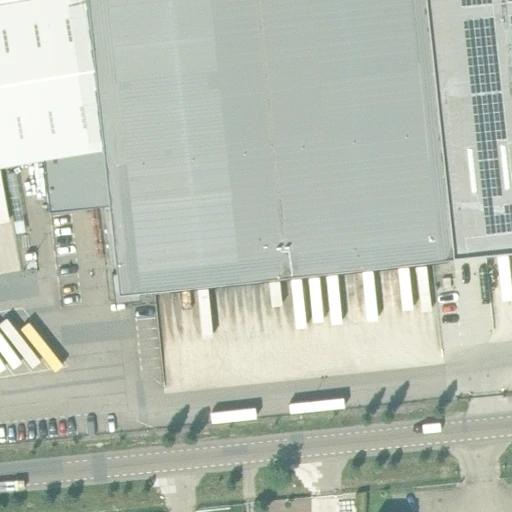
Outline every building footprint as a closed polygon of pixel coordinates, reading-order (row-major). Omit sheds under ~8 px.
[(0,0),(0,9),(58,0),(0,0)] [(99,149),(85,0),(58,0),(0,9),(0,165),(43,158),(99,149)] [(85,0),(99,149),(104,205),(114,301),(140,298),(139,292),(151,291),(150,287),(453,255),(425,0),(85,0)] [(511,0),(425,0),(453,255),(511,248),(511,0)] [(104,205),(99,149),(43,158),(49,211),(104,205)]
